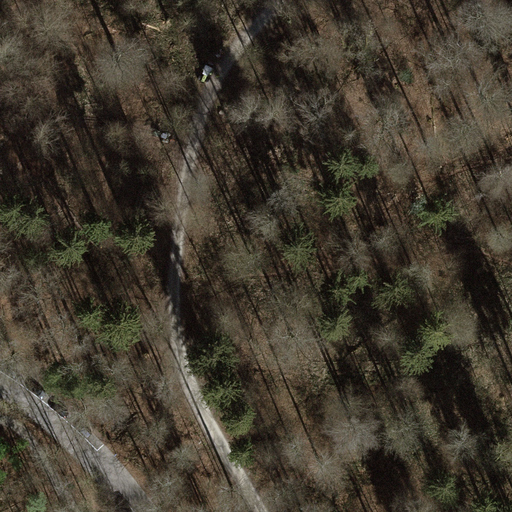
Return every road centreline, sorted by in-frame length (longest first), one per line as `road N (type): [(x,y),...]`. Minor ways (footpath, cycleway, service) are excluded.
road 1 (track): [(279,0),(230,55),(203,109),(174,270),(180,357),(195,400),(259,511)]
road 2 (unclassified): [(135,511),(0,380)]
